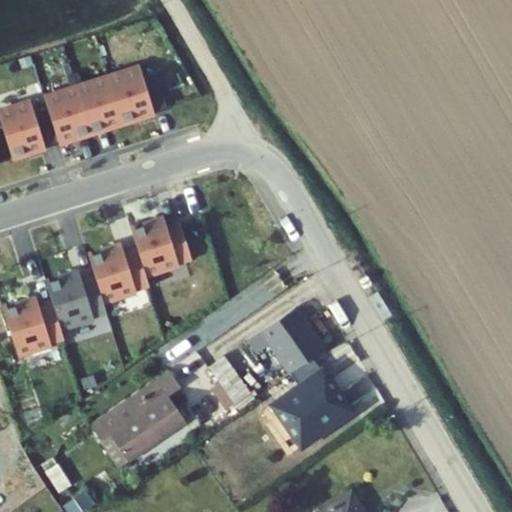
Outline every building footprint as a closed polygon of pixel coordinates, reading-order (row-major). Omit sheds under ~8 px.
[(130,127),(170,114),(160,84),(147,87),(145,79),(117,88),(130,127)] [(95,139),(130,127),(117,88),(83,98),(95,139)] [(57,151),(95,139),(83,98),(47,110),(49,119),(57,151)] [(13,164),(57,151),(49,119),(37,122),(35,114),(4,123),(13,164)] [(154,234),(122,245),(128,264),(136,290),(182,275),(170,237),(157,242),(154,234)] [(86,290),(94,316),(139,301),(136,290),(128,264),(114,268),(112,261),(80,271),(86,290)] [(37,297),(51,342),(97,327),(94,316),(86,290),(72,295),(70,287),(37,297)] [(0,322),(0,339),(9,368),(55,353),(51,342),(43,317),(30,321),(28,313),(0,322)] [(311,358),(283,316),(238,351),(245,362),(260,352),(280,380),(311,358)] [(205,368),(227,407),(249,395),(227,356),(205,368)] [(351,421),(320,375),(269,409),(300,455),(351,421)] [(163,404),(152,388),(127,405),(139,421),(100,448),(117,474),(174,435),(156,409),(163,404)] [(98,511),(135,511),(123,495),(98,511)]
